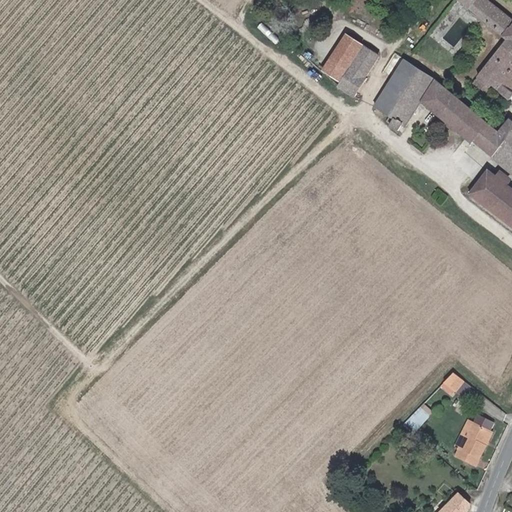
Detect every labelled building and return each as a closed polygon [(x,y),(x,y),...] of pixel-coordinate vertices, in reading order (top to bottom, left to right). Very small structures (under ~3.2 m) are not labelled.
[(511,17),(510,16),(489,0),(458,0),(503,35),(511,41),(474,86),(486,95),(493,87),(509,100),(511,97),(511,17)] [(368,44),(351,33),(326,69),(343,81),(368,44)] [(383,54),(369,45),(354,67),(367,77),(383,54)] [(409,60),(378,105),(377,107),(381,110),(390,116),(387,120),(391,123),(391,125),(399,130),(403,124),(406,126),(422,102),(437,80),(434,77),(409,60)] [(367,77),(354,67),(341,86),(357,97),(369,79),(367,77)] [(509,141),(501,134),(490,125),(451,93),(437,80),(422,102),(439,116),(474,145),(476,143),(495,159),(509,141)] [(511,119),(501,134),(509,141),(495,159),(511,173),(511,119)] [(475,164),(483,153),(464,140),(456,151),(475,164)] [(470,193),(486,205),(505,182),(491,169),(470,193)] [(511,187),(505,182),(486,205),(511,225),(511,187)] [(467,380),(457,372),(448,381),(458,390),(467,380)] [(458,390),(448,381),(445,385),(456,394),(458,390)] [(405,424),(415,433),(431,414),(421,405),(405,424)] [(458,446),(462,447),(464,449),(477,422),(471,419),(458,446)] [(491,429),(477,422),(464,449),(462,447),(458,455),(477,465),(488,444),(484,443),(491,429)] [(495,431),(491,429),(484,443),(488,444),(495,431)] [(458,494),(441,511),(468,511),(472,505),(458,494)]
